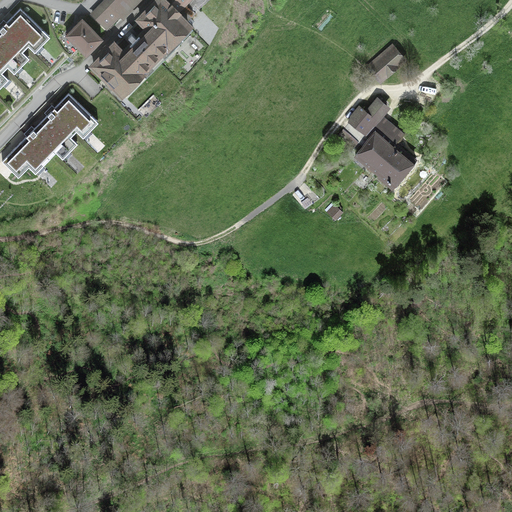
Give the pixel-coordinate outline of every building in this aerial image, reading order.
[(106,0),(92,14),(106,28),(119,15),(121,17),(138,0),(106,0)] [(174,49),(168,44),(188,24),(177,14),(179,12),(178,11),(188,0),(157,0),(139,19),(149,28),(124,54),(114,44),(93,65),(121,92),(140,72),(146,77),(174,49)] [(34,40),(38,43),(47,34),(20,8),(0,28),(0,29),(22,51),(34,40)] [(67,35),(86,54),(101,38),(82,20),(67,35)] [(0,29),(0,81),(6,76),(2,72),(13,61),(17,64),(26,55),(22,51),(0,29)] [(368,67),(380,80),(404,60),(392,46),(368,67)] [(33,129),(56,151),(61,146),(65,150),(74,140),(71,136),(82,125),(86,129),(95,119),(68,93),(33,129)] [(336,139),(351,151),(387,107),(378,99),(367,112),(361,107),(336,139)] [(390,182),(402,167),(406,171),(415,160),(377,128),(355,154),(390,182)] [(46,156),(49,159),(56,151),(33,129),(2,161),(18,177),(29,166),(32,170),(46,156)] [(328,212),(336,220),(343,212),(335,204),(328,212)]
